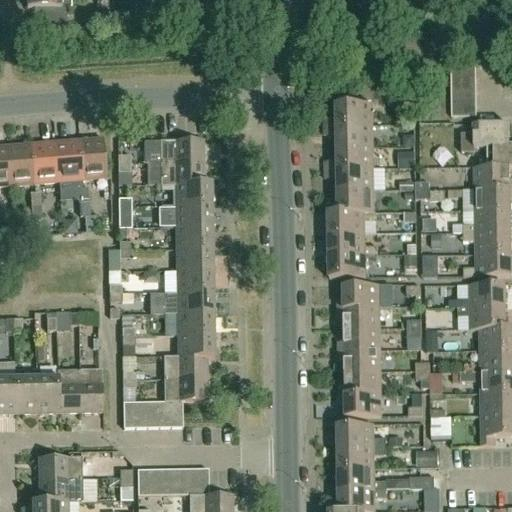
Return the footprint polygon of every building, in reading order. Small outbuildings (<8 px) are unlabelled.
[(25,0),(26,10),(36,10),(36,27),(66,27),(66,9),(60,9),(60,0),(25,0)] [(215,0),(157,0),(157,15),(194,15),(194,1),(215,1),(215,0)] [(451,82),(475,82),(475,69),(450,69),(451,82)] [(451,94),(476,94),(475,82),(451,82),(451,94)] [(451,107),(476,107),(476,94),(451,94),(451,107)] [(323,129),(371,128),(371,106),(336,107),(336,121),(323,121),(323,129)] [(451,107),(451,119),(451,120),(476,119),(476,107),(451,107)] [(511,148),(510,149),(509,127),(473,128),(473,137),(460,137),(461,156),(474,155),(474,151),(486,150),(487,171),(487,172),(510,171),(510,172),(511,171),(511,148)] [(336,151),(371,150),(371,128),(323,129),(323,138),(336,138),(336,151)] [(79,144),(82,184),(106,182),(103,142),(79,144)] [(58,185),(82,184),(79,144),(55,146),(58,185)] [(161,167),(203,166),(203,144),(160,145),(161,167)] [(55,146),(54,146),(31,147),(34,187),(58,185),(55,146)] [(31,147),(30,148),(7,149),(10,189),(34,187),(31,147)] [(7,149),(6,149),(0,149),(0,189),(10,189),(7,149)] [(371,150),(336,151),(336,164),(324,164),(324,172),(371,172),(371,150)] [(117,168),(130,167),(130,159),(117,159),(117,168)] [(161,188),(211,188),(211,187),(203,187),(203,166),(161,167),(161,188)] [(130,176),(130,167),(117,168),(117,176),(130,176)] [(473,171),(473,194),(511,193),(511,182),(510,183),(510,172),(510,171),(487,172),(487,171),(473,171)] [(371,172),(324,172),(324,182),(336,182),(337,194),(372,193),(371,172)] [(414,186),(415,194),(429,194),(429,186),(414,186)] [(211,188),(161,188),(161,190),(176,189),(176,209),(211,209),(211,188)] [(372,193),(337,194),(337,207),(324,207),(324,215),(372,214),(372,193)] [(474,215),(511,215),(511,203),(511,202),(511,193),(473,194),(474,215)] [(415,194),(415,203),(429,203),(429,194),(415,194)] [(40,195),(34,196),(29,196),(30,210),(41,209),(40,195)] [(118,210),(131,210),(131,202),(118,202),(118,210)] [(90,220),(89,205),(78,206),(80,220),(90,220)] [(42,223),(41,209),(30,210),(32,224),(42,223)] [(176,231),(211,230),(211,209),(176,209),(176,210),(159,211),(160,230),(176,230),(176,231)] [(131,219),(131,210),(118,210),(118,219),(131,219)] [(328,237),(363,236),(363,225),(375,225),(375,215),(372,215),(372,214),(324,215),(324,216),(328,216),(328,237)] [(462,228),(462,237),(511,236),(511,215),(474,215),(474,228),(462,228)] [(211,230),(176,231),(177,253),(212,252),(211,230)] [(328,258),(376,257),(376,249),(363,250),(363,236),(328,237),(328,258)] [(475,245),(475,258),(511,258),(511,236),(462,237),(462,245),(475,245)] [(119,254),(132,254),(131,245),(119,246),(119,254)] [(212,252),(177,253),(177,274),(212,274),(212,252)] [(376,257),(328,258),(329,280),(365,280),(365,266),(377,266),(376,257)] [(511,279),(511,258),(475,258),(475,271),(463,271),(464,280),(511,279)] [(387,260),(387,269),(406,269),(407,261),(387,260)] [(116,286),(129,288),(131,276),(118,274),(116,286)] [(177,296),(212,295),(212,274),(177,274),(164,275),(165,296),(177,296)] [(380,287),(344,288),(344,301),(338,301),(338,311),(380,311),(380,287)] [(505,287),(469,287),(470,301),(457,301),(457,309),(505,309),(505,287)] [(109,297),(122,297),(122,288),(118,288),(109,288),(109,297)] [(420,288),(406,288),(406,297),(420,297),(420,288)] [(178,318),(213,317),(212,295),(177,296),(165,296),(165,318),(178,318)] [(122,305),(122,297),(109,297),(109,305),(122,305)] [(505,309),(457,309),(457,318),(469,317),(470,332),(480,331),(480,330),(506,330),(505,309)] [(380,311),(338,311),(338,320),(344,320),(344,332),(380,332),(380,311)] [(70,328),(78,328),(78,316),(70,316),(70,322),(70,328)] [(78,316),(78,328),(87,328),(87,316),(78,316)] [(178,339),(213,339),(213,317),(178,318),(178,336),(178,339)] [(14,322),(5,322),(5,335),(14,334),(14,322)] [(14,322),(14,334),(22,334),(22,322),(14,322)] [(55,322),(47,322),(47,333),(56,333),(55,322)] [(421,331),(421,322),(407,323),(407,332),(421,331)] [(511,329),(506,330),(480,330),(480,331),(480,352),(511,352),(511,329)] [(134,331),(122,332),(122,340),(134,340),(134,331)] [(421,331),(407,332),(407,340),(421,339),(421,331)] [(380,332),(344,332),(344,344),(339,344),(339,354),(381,354),(380,332)] [(164,362),(213,361),(213,339),(178,339),(178,361),(164,361),(164,362)] [(134,348),(134,340),(122,340),(122,348),(134,348)] [(481,374),(511,373),(511,352),(480,352),(481,374)] [(381,354),(339,354),(339,363),(344,363),(345,376),(381,375),(381,354)] [(164,383),(207,382),(206,362),(213,362),(213,361),(164,362),(164,383)] [(416,365),(416,375),(429,375),(429,365),(421,365),(416,365)] [(481,396),(511,395),(511,373),(481,374),(460,375),(460,385),(481,384),(481,396)] [(57,374),(56,374),(56,382),(37,382),(37,418),(58,417),(57,374)] [(80,417),(79,374),(57,374),(58,417),(80,417)] [(80,417),(102,417),(102,374),(79,374),(80,417)] [(122,375),(122,383),(135,383),(135,374),(122,375)] [(381,375),(345,376),(345,388),(339,388),(339,397),(381,397),(381,375)] [(416,383),(429,382),(429,375),(416,375),(416,383)] [(0,418),(16,418),(15,383),(0,382),(0,418)] [(37,418),(37,382),(15,383),(16,418),(37,418)] [(182,405),(207,404),(207,382),(164,383),(164,405),(170,405),(182,405)] [(122,383),(122,391),(135,391),(135,383),(122,383)] [(429,383),(420,383),(420,392),(429,392),(429,383)] [(481,418),(511,417),(511,395),(481,396),(481,418)] [(381,397),(339,397),(339,407),(345,407),(345,420),(381,419),(381,397)] [(147,431),(147,405),(135,406),(135,431),(147,431)] [(159,405),(147,405),(147,431),(159,430),(159,405)] [(170,405),(164,405),(159,405),(159,430),(171,430),(170,405)] [(171,430),(183,430),(182,405),(170,405),(171,430)] [(135,406),(123,406),(124,431),(135,431),(135,406)] [(422,419),(422,410),(408,410),(408,419),(422,419)] [(481,449),(495,449),(495,441),(511,440),(511,417),(481,418),(481,449)] [(441,422),(440,441),(461,441),(462,422),(441,422)] [(338,428),(338,450),(386,449),(386,441),(374,441),(373,427),(338,428)] [(338,472),(374,471),(374,458),(386,458),(386,449),(338,450),(338,472)] [(81,461),(38,462),(38,484),(81,483),(81,461)] [(338,472),(339,493),(387,493),(387,484),(375,484),(374,471),(338,472)] [(132,482),(132,473),(119,473),(120,483),(132,482)] [(161,473),(149,474),(149,500),(161,499),(161,473)] [(173,499),(173,473),(161,473),(161,499),(173,499)] [(185,499),(184,473),(173,473),(173,499),(185,499)] [(197,499),(196,473),(184,473),(185,499),(190,499),(197,499)] [(197,499),(209,499),(208,473),(196,473),(197,499)] [(149,474),(137,474),(137,500),(149,500),(149,474)] [(409,493),(434,493),(435,481),(409,481),(409,493)] [(132,491),(132,482),(120,483),(120,491),(132,491)] [(81,483),(38,484),(39,505),(32,505),(32,506),(82,505),(81,483)] [(374,511),(375,502),(387,501),(387,493),(339,493),(339,511),(374,511)] [(197,499),(190,499),(190,511),(231,511),(231,498),(209,499),(197,499)]
